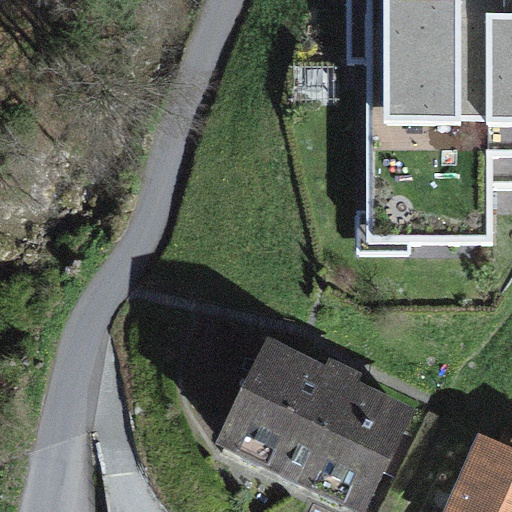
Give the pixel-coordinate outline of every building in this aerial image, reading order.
[(497,164),(511,164),(511,13),(458,13),(457,0),(348,0),(348,64),(368,64),(367,211),(357,211),(357,254),(411,254),(411,239),(497,239),(497,164)] [(511,0),(457,0),(458,13),(511,13),(511,0)] [(325,381),(210,326),(187,373),(191,395),(207,403),(201,414),(229,428),(222,443),(244,454),(249,444),(266,453),(261,462),(284,473),(289,463),(305,471),(301,481),(320,490),(325,481),(346,491),(341,500),(364,511),(408,422),(349,393),(353,385),(340,378),(329,373),(325,381)] [(511,511),(511,447),(507,445),(484,435),(449,511),(511,511)] [(135,470),(102,475),(108,511),(126,511),(161,507),(135,470)]
